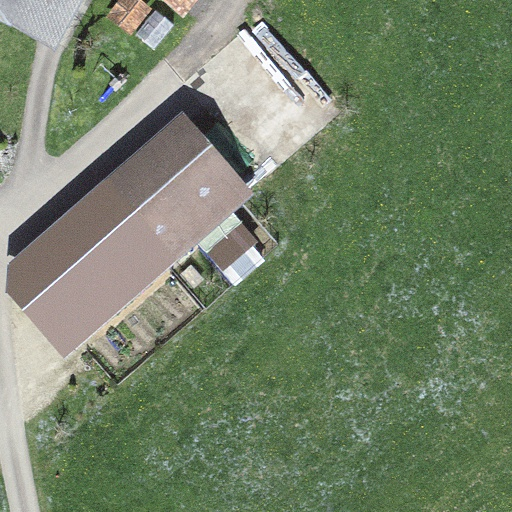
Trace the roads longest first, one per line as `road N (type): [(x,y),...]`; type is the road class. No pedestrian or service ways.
road 1 (track): [(33,188),(166,77),(234,0)]
road 2 (track): [(26,511),(0,355)]
road 3 (track): [(0,220),(33,188),(34,81)]
